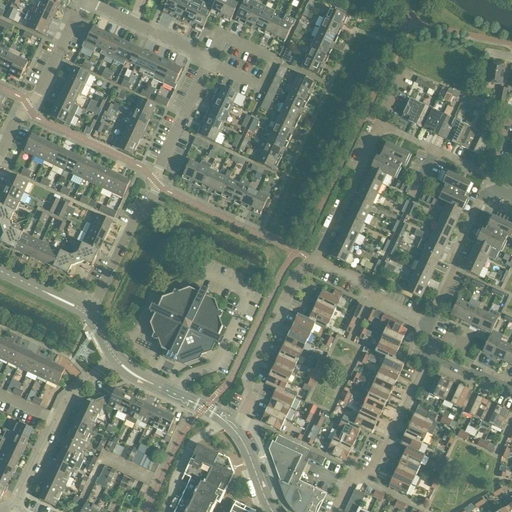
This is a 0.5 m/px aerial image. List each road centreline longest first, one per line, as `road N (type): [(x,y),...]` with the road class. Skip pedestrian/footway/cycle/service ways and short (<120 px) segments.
road 1 (residential): [(86,314),(143,214),(207,62)]
road 2 (residential): [(335,511),(353,473),(372,468),(429,356)]
road 3 (residential): [(0,157),(89,2)]
road 4 (residential): [(235,430),(251,398),(246,377),(299,274)]
road 5 (residential): [(428,325),(479,201),(492,191)]
road 6 (residential): [(207,62),(260,87),(274,59),(221,33)]
road 7 (residential): [(320,251),(379,124)]
road 8 (residential): [(207,62),(89,2)]
road 9 (residential): [(428,325),(315,261)]
road 10 (tertiary): [(222,420),(113,356)]
road 11 (residential): [(492,176),(379,124)]
